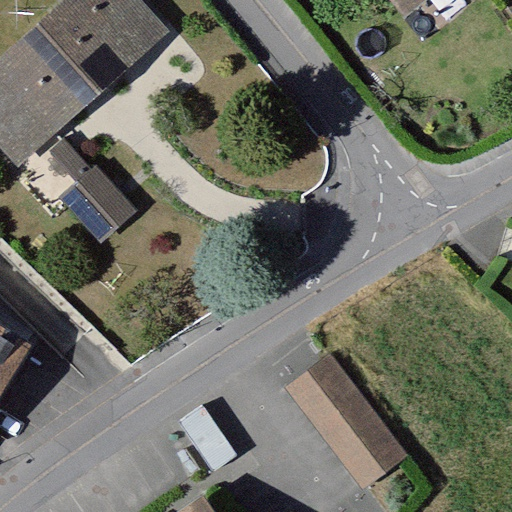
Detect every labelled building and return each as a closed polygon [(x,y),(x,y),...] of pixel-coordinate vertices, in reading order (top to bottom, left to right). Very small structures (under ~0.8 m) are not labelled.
[(143,0),(64,0),(0,55),(0,140),(17,161),(170,30),(143,0)] [(429,0),(410,0),(418,10),(429,0)] [(108,230),(141,200),(101,155),(68,185),(108,230)] [(0,399),(31,349),(0,330),(0,399)] [(290,380),(369,481),(414,446),(335,345),(290,380)] [(191,511),(226,511),(214,495),(191,511)]
